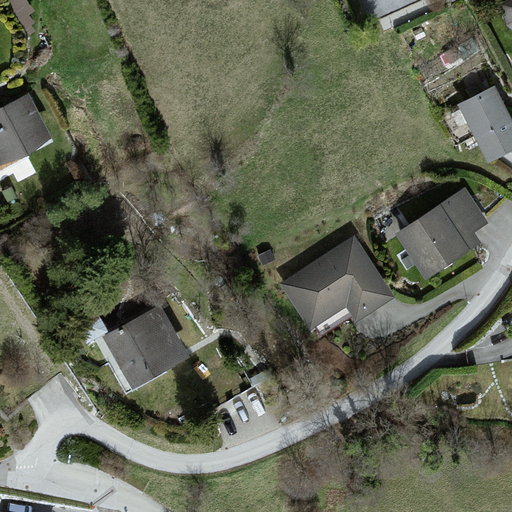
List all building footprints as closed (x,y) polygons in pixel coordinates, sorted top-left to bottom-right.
[(511,0),(506,0),(501,2),(511,25),(511,0)] [(511,91),(506,82),(455,113),(494,177),(511,166),(511,91)] [(48,83),(0,106),(0,153),(9,172),(75,140),(48,83)] [(465,191),(405,231),(433,274),(494,234),(465,191)] [(363,229),(282,276),(322,344),(403,297),(363,229)] [(175,299),(112,333),(141,387),(204,353),(175,299)]
